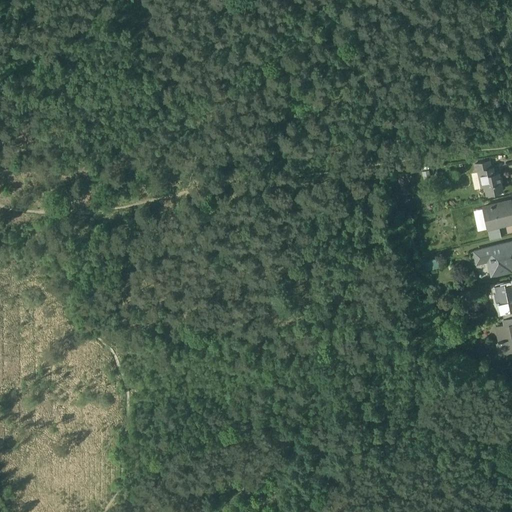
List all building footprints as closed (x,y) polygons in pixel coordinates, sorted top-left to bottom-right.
[(487,158),(474,161),(475,169),(477,168),(489,165),(487,158)] [(489,165),(477,168),(479,175),(493,172),(491,165),(489,165)] [(493,172),(479,175),(481,184),(484,183),(486,191),(501,187),(497,171),(493,172)] [(511,209),(510,198),(483,204),(487,226),(511,220),(511,209)] [(499,229),(488,231),(490,237),(501,235),(499,229)] [(511,239),(478,246),(481,258),(486,257),(489,272),(505,269),(504,266),(511,264),(511,239)] [(503,282),(493,284),(495,290),(493,290),(495,302),(497,312),(501,311),(501,310),(511,308),(511,287),(511,288),(510,282),(503,283),(503,282)] [(511,308),(501,310),(501,311),(502,317),(511,314),(511,308)] [(511,314),(502,317),(504,322),(511,320),(511,314)] [(511,320),(504,322),(495,324),(498,339),(496,339),(496,341),(498,341),(500,352),(511,349),(511,320)]
